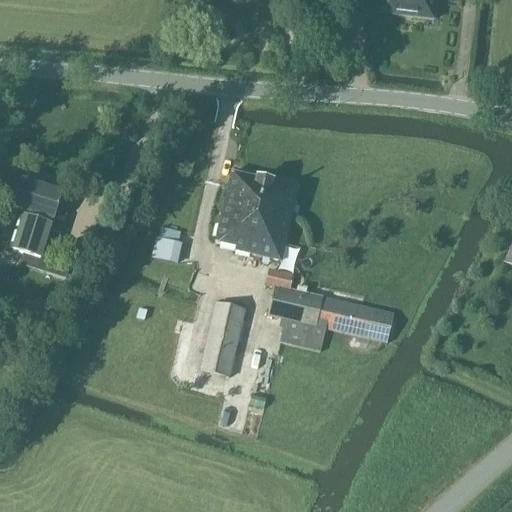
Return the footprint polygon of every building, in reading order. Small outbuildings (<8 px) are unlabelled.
[(379,0),(378,14),(405,18),(407,0),(379,0)] [(407,0),(405,18),(432,21),(435,0),(407,0)] [(235,253),(280,263),(297,190),(230,175),(213,245),(235,250),(235,253)] [(6,208),(0,225),(0,237),(8,240),(14,242),(11,253),(22,256),(40,262),(36,272),(66,281),(70,268),(55,263),(41,258),(61,196),(19,183),(11,210),(6,208)] [(155,240),(150,261),(175,267),(180,247),(155,240)] [(511,244),(503,264),(511,268),(511,244)] [(265,269),(263,285),(288,288),(290,272),(265,269)] [(393,317),(273,289),(266,319),(283,323),(278,345),(319,355),(324,332),(387,346),(393,317)] [(214,306),(198,373),(227,380),(243,313),(214,306)]
